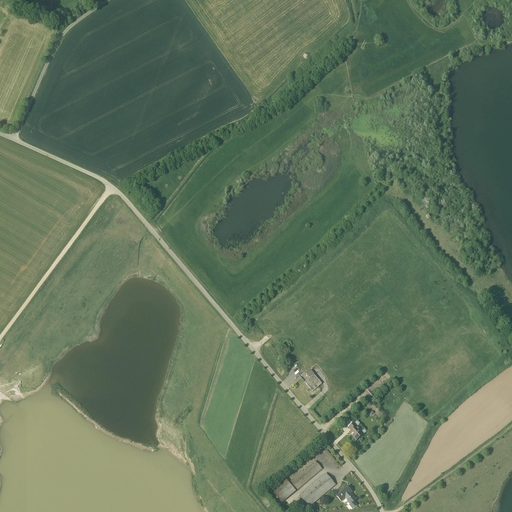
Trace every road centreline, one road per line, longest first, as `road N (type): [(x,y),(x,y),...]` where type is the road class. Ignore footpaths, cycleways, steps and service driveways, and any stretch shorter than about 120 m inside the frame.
road 1 (unclassified): [(382,511),(118,191),(14,139)]
road 2 (track): [(0,338),(111,186)]
road 3 (unclassified): [(14,139),(60,36),(104,0)]
road 4 (track): [(394,511),(511,424)]
